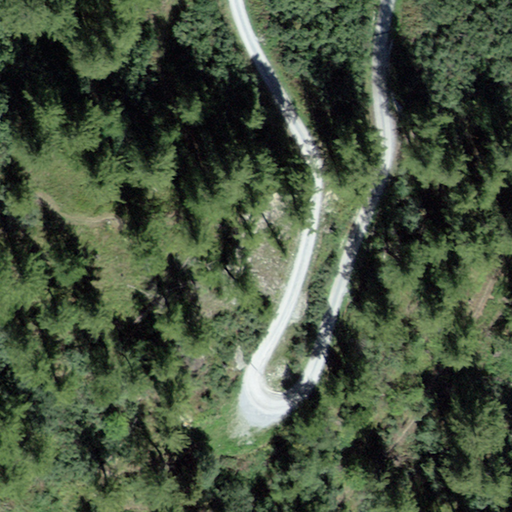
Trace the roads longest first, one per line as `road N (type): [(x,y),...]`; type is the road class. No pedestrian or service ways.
road 1 (track): [(244,412),(258,422),(287,412),(326,343),(389,148),(378,73),(386,0)]
road 2 (track): [(235,0),(326,199),(244,412)]
